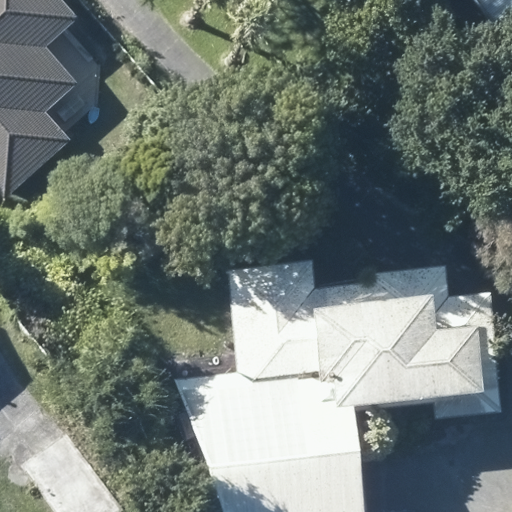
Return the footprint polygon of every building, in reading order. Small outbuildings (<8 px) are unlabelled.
[(0,0),(0,192),(5,198),(73,138),(68,132),(49,111),(80,84),(49,48),(68,32),(80,20),(62,0),(0,0)] [(511,29),(511,0),(478,0),(503,36),(511,29)] [(453,268),(383,273),(384,283),(323,288),(321,261),(232,267),(239,347),(241,372),(174,377),(218,467),(228,511),(369,511),(366,453),(362,407),(437,401),(439,419),(505,414),(495,291),(455,293),(453,268)] [(54,410),(68,428),(87,414),(73,396),(54,410)] [(61,436),(24,465),(60,511),(124,511),(134,505),(73,426),(61,436)]
